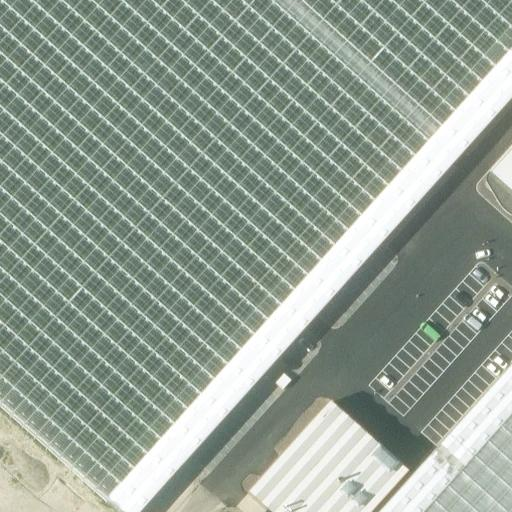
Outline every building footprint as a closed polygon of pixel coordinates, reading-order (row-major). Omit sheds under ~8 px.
[(511,50),(510,49),(511,47),(511,0),(0,0),(0,410),(111,511),(143,511),(511,98),(511,50)] [(511,251),(465,210),(415,265),(511,351),(511,349),(511,251)] [(424,511),(511,414),(511,361),(379,511),(424,511)] [(357,511),(396,466),(315,399),(237,492),(261,511),(357,511)] [(511,511),(511,414),(424,511),(511,511)]
